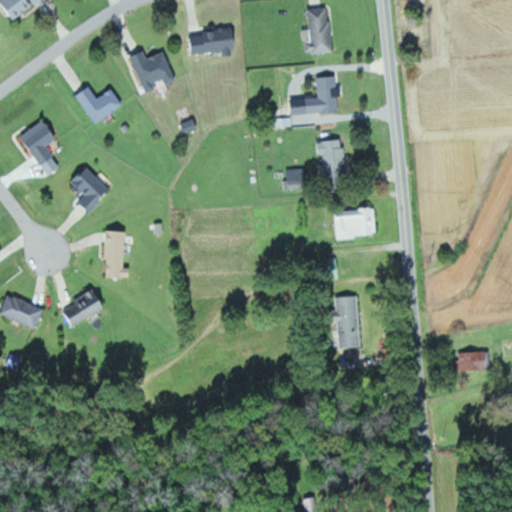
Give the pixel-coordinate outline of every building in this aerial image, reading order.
[(16,18),(43,0),(0,0),(7,11),(10,10),(16,18)] [(333,51),(332,7),(309,8),(310,28),(305,28),(306,52),(333,51)] [(225,50),(226,54),(238,54),(237,29),(190,32),(191,52),(225,50)] [(132,55),(147,92),(158,88),(156,82),(165,78),(167,83),(178,79),(166,50),(149,57),(146,50),(132,55)] [(319,76),(320,96),(293,98),(294,114),(341,111),(339,75),(319,76)] [(125,103),(113,87),(100,97),(90,85),(77,95),(98,123),(125,103)] [(24,133),(44,164),(56,156),(48,144),(59,137),(47,119),(24,133)] [(324,154),(325,181),(349,180),(347,139),(317,140),(318,154),(324,154)] [(113,189),(87,165),(71,181),(86,195),(81,200),(92,211),(113,189)] [(285,189),(308,187),(306,167),(287,169),(287,179),(284,179),(285,189)] [(340,236),(378,234),(377,208),(338,211),(340,236)] [(127,268),(128,230),(109,229),(107,276),(132,277),(133,268),(127,268)] [(72,299),(75,306),(67,310),(74,325),(107,308),(97,287),(72,299)] [(1,312),(37,328),(46,308),(10,292),(1,312)] [(341,346),(362,345),(360,295),(339,296),(341,346)] [(490,368),(488,349),(459,352),(461,371),(490,368)]
